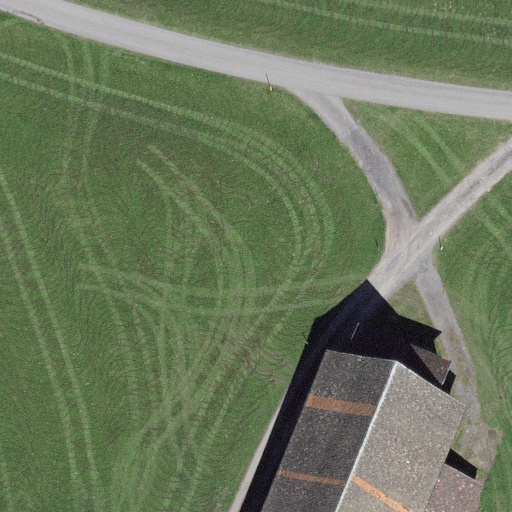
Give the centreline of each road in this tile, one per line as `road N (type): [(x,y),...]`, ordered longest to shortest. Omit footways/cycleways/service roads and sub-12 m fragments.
road 1 (unclassified): [(22,0),(230,61),(511,104)]
road 2 (track): [(262,511),(338,336),(411,248),(511,158)]
road 3 (track): [(307,77),(362,146),(390,200),(467,401)]
